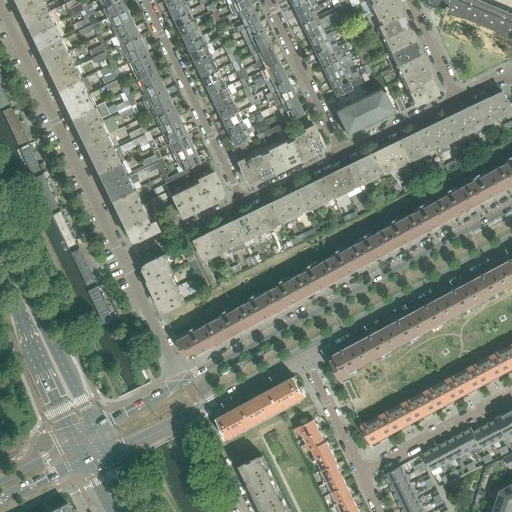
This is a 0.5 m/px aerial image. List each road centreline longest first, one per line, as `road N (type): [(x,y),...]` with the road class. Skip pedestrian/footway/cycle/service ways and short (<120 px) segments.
road 1 (tertiary): [(511,204),(185,379)]
road 2 (residential): [(0,4),(122,256)]
road 3 (tertiary): [(302,351),(511,238)]
road 4 (residential): [(144,0),(242,200)]
road 5 (secondary): [(93,426),(0,234)]
road 6 (residential): [(511,391),(360,472)]
road 7 (secondary): [(0,284),(73,438)]
road 8 (residential): [(342,153),(267,0)]
road 9 (residential): [(122,256),(185,379)]
road 10 (residential): [(302,351),(360,472)]
road 11 (residential): [(242,200),(122,256)]
road 12 (residential): [(456,99),(342,153)]
